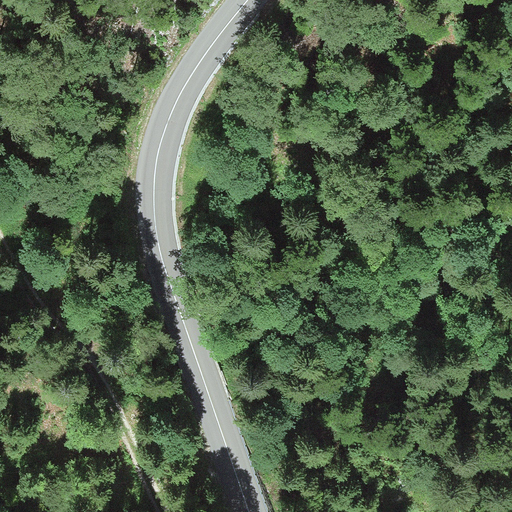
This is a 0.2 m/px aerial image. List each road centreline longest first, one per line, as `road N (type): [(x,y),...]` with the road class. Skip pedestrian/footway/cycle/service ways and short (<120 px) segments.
road 1 (secondary): [(250,511),(169,282),(154,175),(172,106),(252,0)]
road 2 (track): [(0,244),(111,404),(159,511)]
